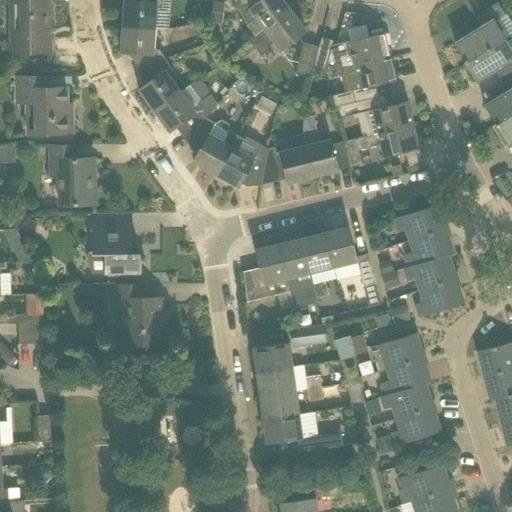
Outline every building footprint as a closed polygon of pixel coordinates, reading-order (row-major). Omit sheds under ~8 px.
[(50,0),(16,0),(17,39),(10,39),(10,53),(51,52),(51,51),(47,51),(47,32),(51,32),(50,0)] [(123,27),(155,29),(156,8),(162,9),(162,0),(132,0),(133,1),(125,0),(123,27)] [(249,30),(254,37),(253,38),(290,10),(281,0),(261,0),(249,9),(256,18),(246,25),(249,29),(249,30)] [(466,65),(468,63),(468,62),(511,34),(511,23),(506,14),(505,14),(498,3),(475,17),(481,27),(455,43),(466,60),(464,61),(466,65)] [(205,21),(198,5),(193,7),(195,23),(205,21)] [(290,10),(253,38),(252,39),(257,45),(256,50),(261,56),(270,49),(271,45),(274,42),(281,50),(306,31),(290,10)] [(129,53),(139,72),(166,59),(161,50),(153,49),(155,29),(123,27),(121,52),(129,53)] [(319,44),(319,47),(313,69),(325,71),(354,65),(390,56),(384,33),(349,41),(351,50),(330,55),(332,48),(319,44)] [(511,34),(468,62),(468,63),(479,80),(476,82),(477,83),(502,68),(508,77),(511,74),(511,34)] [(312,68),(313,69),(319,47),(303,43),(295,73),(310,77),(312,68)] [(351,90),(354,102),(379,96),(377,85),(395,80),(390,56),(354,65),(360,88),(351,90)] [(180,93),(168,76),(173,73),(166,59),(139,72),(146,85),(139,90),(155,111),(180,93)] [(498,123),(511,114),(511,74),(508,77),(505,79),(511,89),(484,106),(485,108),(488,106),(498,123)] [(43,76),(41,76),(16,77),(16,102),(34,102),(34,133),(73,133),(72,115),(67,115),(67,89),(43,89),(43,76)] [(180,93),(155,111),(169,132),(176,127),(182,135),(206,117),(217,104),(211,94),(202,102),(190,85),(180,93)] [(361,112),(367,136),(413,125),(407,101),(388,106),(386,95),(379,96),(354,102),(335,107),(338,118),(361,112)] [(500,127),(510,143),(511,141),(511,114),(498,123),(496,124),(498,128),(500,127)] [(343,142),(332,145),(331,140),(320,143),(314,115),(304,117),(302,134),(313,176),(338,170),(334,154),(346,151),(343,142)] [(216,174),(237,136),(229,132),(229,124),(221,120),(215,123),(206,117),(182,135),(197,156),(193,161),(216,174)] [(367,136),(343,142),(346,151),(350,168),(362,164),(359,151),(381,145),(384,157),(419,149),(413,125),(367,136)] [(313,176),(302,134),(292,136),(296,149),(280,153),(288,183),(313,176)] [(247,187),(261,185),(268,149),(261,145),(259,148),(237,136),(216,174),(239,187),(241,183),(247,187)] [(0,160),(15,160),(14,144),(0,144),(0,160)] [(59,206),(94,204),(94,186),(92,186),(92,179),(93,179),(93,158),(77,159),(76,145),(50,146),(51,176),(58,176),(59,206)] [(274,148),(268,149),(261,185),(283,180),(274,148)] [(438,205),(394,219),(398,232),(405,229),(409,240),(448,228),(446,228),(438,205)] [(105,274),(141,274),(140,253),(132,253),(132,214),(92,214),(93,252),(103,252),(103,274),(105,274)] [(349,226),(326,232),(334,267),(358,261),(363,287),(375,284),(368,254),(356,257),(349,226)] [(454,253),(448,236),(446,229),(448,229),(448,228),(409,240),(413,252),(405,255),(409,267),(448,254),(448,255),(454,253)] [(334,267),(326,232),(302,238),(310,273),(334,267)] [(302,238),(278,244),(287,279),(310,273),(302,238)] [(287,279),(278,244),(255,250),(259,268),(243,272),(247,302),(290,292),(287,279)] [(26,248),(14,249),(20,260),(32,259),(26,248)] [(101,273),(99,252),(89,253),(90,274),(101,273)] [(416,279),(419,290),(457,278),(457,277),(456,278),(448,255),(448,254),(409,267),(404,268),(408,282),(416,279)] [(393,258),(380,261),(384,287),(398,285),(393,258)] [(457,278),(419,290),(423,302),(415,304),(420,317),(463,303),(456,279),(458,279),(457,278)] [(325,282),(313,284),(316,298),(328,295),(325,282)] [(145,285),(145,284),(115,284),(115,310),(128,310),(128,345),(158,344),(158,328),(162,327),(161,324),(159,324),(159,316),(161,316),(161,298),(140,298),(140,285),(145,285)] [(31,315),(31,344),(43,344),(43,294),(27,294),(27,315),(31,315)] [(395,325),(410,320),(406,305),(390,309),(395,325)] [(19,344),(31,344),(31,315),(27,315),(7,315),(0,315),(0,322),(7,322),(7,323),(19,323),(19,332),(19,344)] [(323,325),(299,328),(290,329),(292,344),(325,340),(323,325)] [(341,357),(367,350),(362,332),(336,339),(341,357)] [(379,371),(386,369),(425,357),(425,356),(423,357),(416,333),(371,346),(379,371)] [(511,342),(478,351),(484,376),(511,368),(511,342)] [(288,343),(253,347),(257,371),(292,367),(288,343)] [(383,382),(386,395),(425,383),(431,382),(423,358),(425,357),(386,369),(390,380),(383,382)] [(292,367),(257,371),(260,395),(295,391),(292,367)] [(511,368),(484,376),(490,400),(495,398),(511,393),(511,368)] [(307,389),(321,387),(320,375),(306,377),(307,389)] [(386,395),(381,396),(385,410),(393,407),(397,419),(434,407),(434,406),(432,407),(425,383),(386,395)] [(321,387),(307,389),(309,401),(323,399),(321,387)] [(260,395),(263,420),(298,415),(295,391),(260,395)] [(502,424),(511,421),(511,393),(495,398),(502,424)] [(434,407),(397,419),(400,430),(392,433),(396,445),(440,431),(433,408),(434,407)] [(40,442),(52,441),(51,415),(38,416),(40,442)] [(298,415),(263,420),(267,444),(297,440),(299,451),(330,448),(328,436),(302,439),(298,415)] [(511,421),(502,424),(508,446),(511,445),(511,421)] [(400,478),(403,489),(399,490),(404,504),(413,501),(450,489),(442,464),(406,476),(400,478)] [(400,478),(406,476),(403,467),(397,469),(400,478)] [(342,494),(340,482),(314,486),(315,498),(316,497),(342,494)] [(457,511),(450,489),(413,501),(416,511),(457,511)] [(280,502),(281,511),(317,511),(316,497),(315,498),(280,502)] [(8,511),(8,501),(0,501),(0,511),(8,511)]
